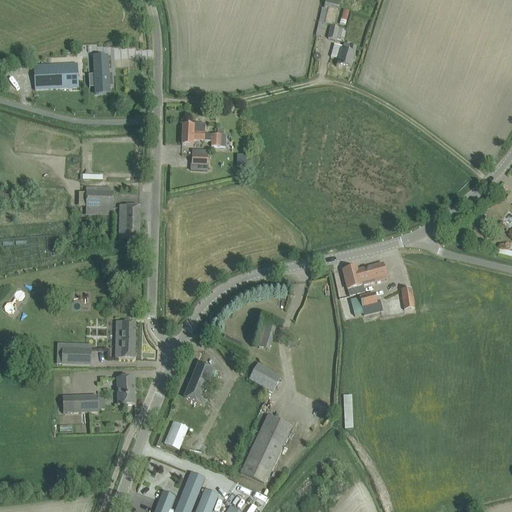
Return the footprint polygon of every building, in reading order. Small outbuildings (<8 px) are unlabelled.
[(321,37),(324,25),(330,26),(327,39),(335,42),(336,40),(343,42),(345,32),(343,32),(344,28),(334,25),(339,3),(327,0),(325,0),(324,9),(322,9),(316,36),(321,37)] [(83,44),(83,55),(96,55),(96,44),(83,44)] [(350,70),(353,60),(355,55),(354,54),(356,48),(344,44),(343,47),(334,45),(330,58),(339,60),(337,66),(350,70)] [(112,74),(108,74),(108,68),(109,68),(108,56),(107,56),(107,57),(93,58),(93,57),(92,57),(93,69),(94,69),(95,95),(109,94),(109,87),(113,87),(112,74)] [(34,67),(35,91),(78,89),(77,65),(34,67)] [(183,126),(182,146),(192,146),(192,141),(211,142),(211,147),(225,148),(225,142),(226,136),(223,135),(223,129),(217,129),(217,136),(204,135),(205,133),(204,133),(204,126),(195,125),(193,127),(183,126)] [(191,165),(201,166),(207,166),(208,157),(192,156),(191,165)] [(113,194),(85,194),(85,209),(113,209),(113,194)] [(119,239),(139,240),(140,207),(119,207),(119,239)] [(342,271),(345,281),(349,298),(365,293),(363,286),(375,283),(374,281),(386,277),(382,264),(357,271),(356,268),(342,271)] [(403,311),(414,309),(411,289),(401,291),(403,311)] [(376,302),(374,295),(359,299),(363,316),(383,312),(380,301),(376,302)] [(135,323),(121,323),(116,323),(115,359),(134,360),(135,323)] [(268,351),(275,329),(265,326),(259,348),(268,351)] [(90,367),(91,351),(62,350),(61,366),(90,367)] [(201,399),(213,370),(198,364),(184,399),(199,405),(203,407),(206,401),(201,399)] [(249,381),(272,393),(280,378),(257,365),(249,381)] [(134,379),(124,379),(116,379),(118,407),(135,406),(134,379)] [(353,395),(343,395),(344,429),(354,429),(353,395)] [(73,414),(98,413),(97,397),(72,398),(73,414)] [(182,424),(193,428),(196,423),(184,418),(182,424)] [(290,429),(266,418),(239,476),(263,487),(290,429)] [(165,446),(179,451),(188,429),(174,424),(165,446)] [(191,511),(204,479),(200,477),(191,474),(176,509),(175,511),(174,511),(191,511)] [(211,511),(218,496),(204,491),(195,511),(211,511)] [(163,493),(154,511),(174,511),(175,511),(170,510),(174,498),(163,493)]
